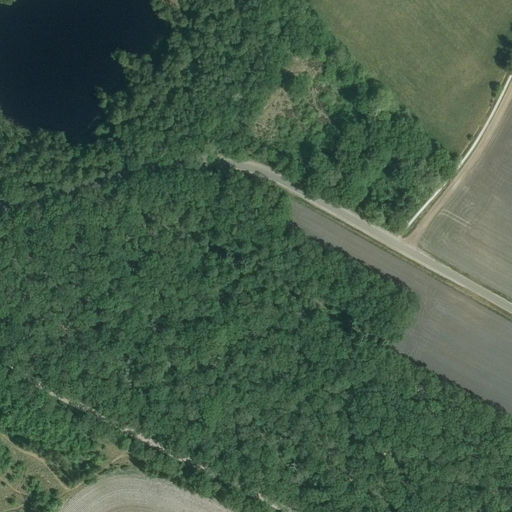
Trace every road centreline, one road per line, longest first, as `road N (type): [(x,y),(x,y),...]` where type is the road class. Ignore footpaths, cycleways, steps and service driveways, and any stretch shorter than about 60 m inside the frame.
road 1 (unclassified): [(511,309),(288,183),(237,164),(165,162),(0,204)]
road 2 (track): [(284,511),(51,393),(0,353)]
road 3 (track): [(511,91),(468,169),(404,249)]
road 4 (track): [(449,177),(423,159),(399,158),(341,213)]
